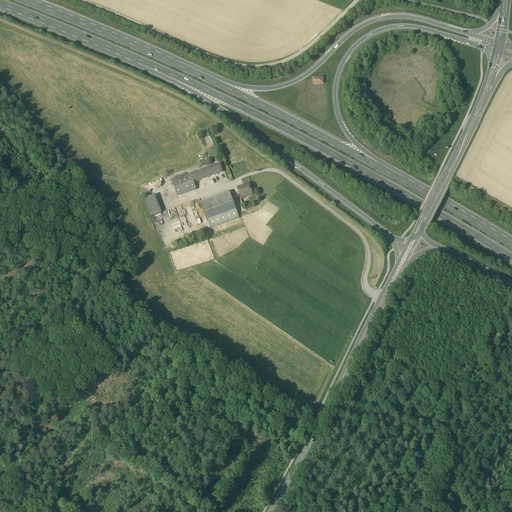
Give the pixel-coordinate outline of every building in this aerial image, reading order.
[(211,167),(214,175),(222,172),(219,164),(211,167)] [(211,167),(191,174),(194,183),(214,175),(211,167)] [(196,190),(194,183),(191,174),(171,181),(177,197),(196,190)] [(237,189),(241,198),(246,196),(247,196),(248,197),(251,196),(251,194),(252,194),(249,185),(237,189)] [(229,192),(223,194),(230,213),(208,221),(210,228),(238,218),(229,192)] [(201,202),(208,221),(230,213),(223,194),(201,202)] [(144,199),(150,217),(161,213),(155,195),(144,199)]
